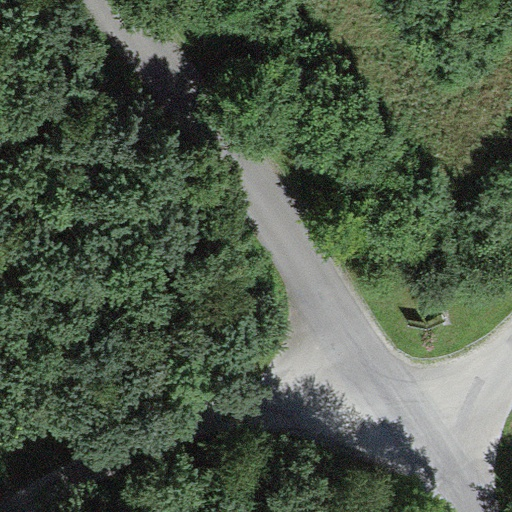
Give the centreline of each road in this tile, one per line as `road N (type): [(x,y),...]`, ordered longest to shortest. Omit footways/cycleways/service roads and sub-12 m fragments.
road 1 (unclassified): [(429,459),(107,0)]
road 2 (track): [(353,351),(287,403),(82,469),(14,511)]
road 3 (unclassified): [(429,459),(511,355)]
